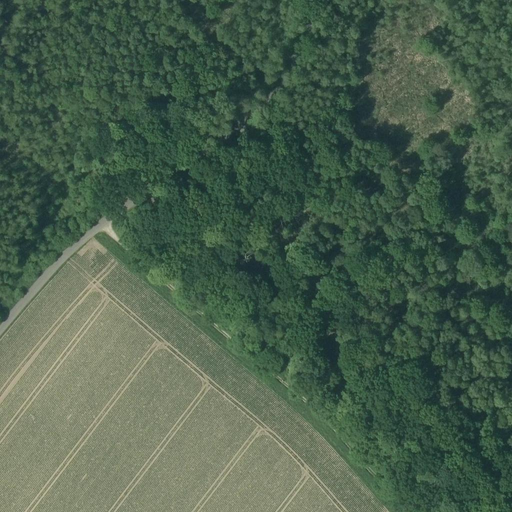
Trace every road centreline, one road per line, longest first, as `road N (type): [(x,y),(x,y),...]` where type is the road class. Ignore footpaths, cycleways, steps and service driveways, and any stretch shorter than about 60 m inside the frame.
road 1 (tertiary): [(0,328),(115,211),(251,111),(321,0)]
road 2 (track): [(413,511),(334,427),(103,223)]
